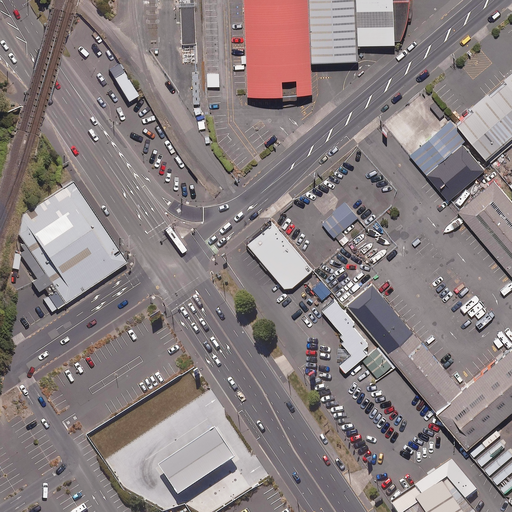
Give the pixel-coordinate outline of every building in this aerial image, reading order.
[(174,0),(175,4),(180,4),(181,42),(195,42),(193,0),(174,0)] [(244,0),(249,96),(312,93),(310,61),(359,59),(358,45),(396,43),(395,39),(401,39),(403,35),(406,27),(408,19),(409,9),(409,1),(409,0),(244,0)] [(136,94),(122,70),(112,77),(126,100),(136,94)] [(511,76),(456,123),(485,157),(511,134),(511,76)] [(425,172),(460,143),(460,142),(465,138),(449,119),(409,153),(425,172)] [(460,143),(425,172),(447,199),(483,170),(460,143)] [(129,261),(74,179),(22,213),(19,234),(25,243),(21,245),(25,250),(20,254),(57,309),(129,261)] [(511,409),(511,202),(494,181),(458,211),(511,275),(511,342),(463,384),(376,281),(349,304),(436,407),(433,409),(466,448),(511,409)] [(334,212),(322,222),(334,236),(357,216),(344,201),(333,211),(334,212)] [(314,270),(270,218),(244,240),(284,288),(293,287),(314,270)] [(330,291),(321,280),(311,288),(320,299),(330,291)] [(342,333),(339,335),(343,339),(341,341),(351,353),(339,364),(344,370),(366,352),(362,347),(367,343),(351,324),(354,322),(333,298),(321,308),(342,333)] [(390,366),(374,346),(360,357),(376,377),(390,366)] [(215,425),(158,464),(178,494),(235,455),(215,425)] [(511,472),(481,435),(466,448),(503,492),(511,484),(511,472)] [(477,511),(466,498),(477,488),(452,458),(436,469),(435,467),(427,473),(428,475),(390,501),(398,511),(477,511)]
